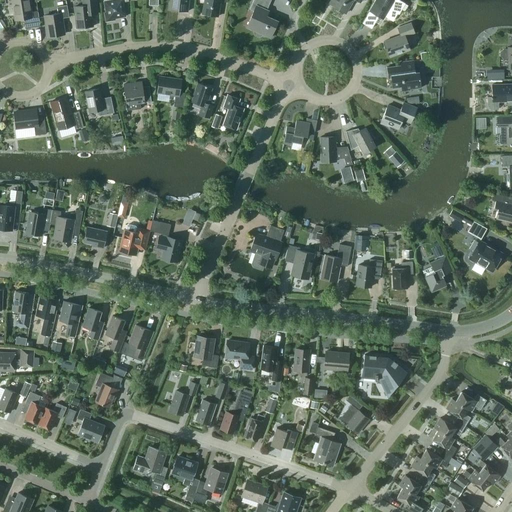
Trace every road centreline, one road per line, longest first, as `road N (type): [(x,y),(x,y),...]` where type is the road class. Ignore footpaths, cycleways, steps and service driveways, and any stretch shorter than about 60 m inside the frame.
road 1 (tertiary): [(449,331),(193,300)]
road 2 (residential): [(286,88),(168,44),(47,62)]
road 3 (residential): [(349,489),(125,416)]
road 4 (residential): [(193,300),(286,88)]
road 5 (tertiary): [(193,300),(0,259)]
road 6 (residential): [(349,489),(442,369),(449,331)]
road 7 (residential): [(306,49),(321,41),(353,59),(349,90),(318,100),(286,88)]
